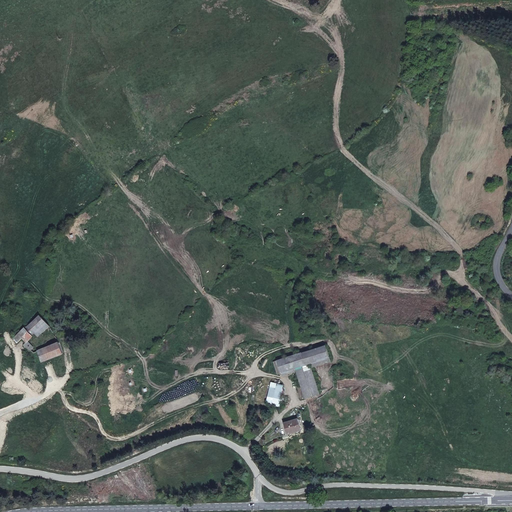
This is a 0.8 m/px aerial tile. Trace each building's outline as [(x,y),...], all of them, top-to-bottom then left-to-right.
[(40,315),(13,337),(19,344),(22,341),(26,345),(28,343),(34,339),(32,336),(35,334),(38,337),(43,332),(48,327),(40,315)] [(57,344),(37,350),(41,361),(61,355),(57,344)] [(327,346),(297,354),(301,368),(315,363),(331,359),(327,346)] [(291,371),(301,368),(297,354),(273,362),(277,375),(291,371)] [(299,401),(324,393),(315,363),(301,368),(291,371),(299,401)] [(285,422),(287,433),(299,431),(297,420),(285,422)]
